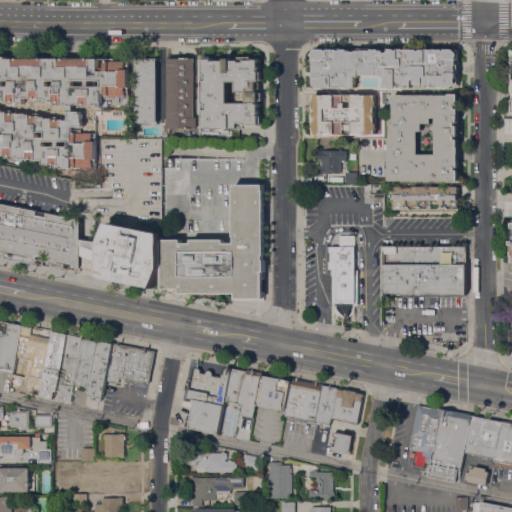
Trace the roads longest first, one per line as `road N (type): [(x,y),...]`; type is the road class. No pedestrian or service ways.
road 1 (residential): [(482,385),(483,0)]
road 2 (residential): [(273,345),(284,234),(284,0)]
road 3 (secondary): [(229,24),(0,21)]
road 4 (residential): [(157,511),(158,428),(177,326)]
road 5 (primary): [(433,376),(273,345)]
road 6 (primary): [(177,326),(23,294)]
road 7 (residential): [(368,511),(387,367)]
